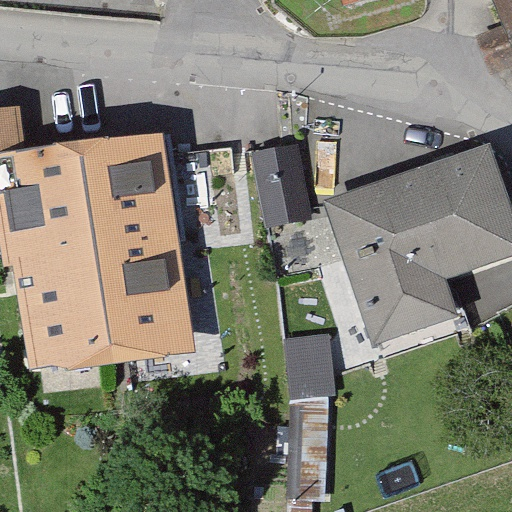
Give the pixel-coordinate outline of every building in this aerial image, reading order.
[(511,0),(489,0),(480,4),(511,82),(511,0)] [(15,383),(184,361),(171,261),(179,260),(164,140),(18,158),(12,114),(0,115),(0,271),(2,271),(15,383)] [(255,157),(267,224),(309,216),(297,149),(255,157)] [(328,204),(375,340),(450,314),(437,277),(511,251),(511,239),(482,151),(328,204)] [(327,336),(287,340),(292,400),(332,396),(327,336)] [(332,396),(292,400),(290,499),(326,502),(332,396)]
